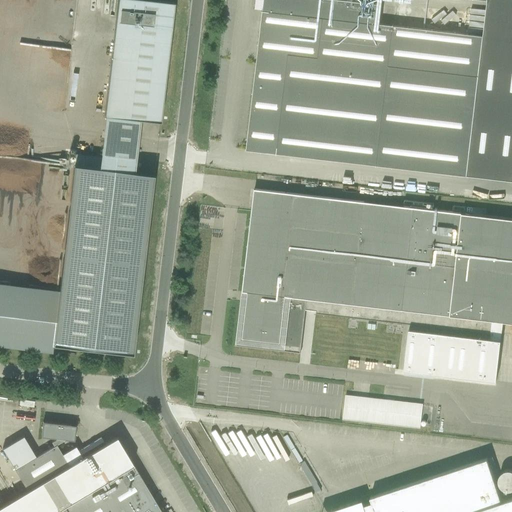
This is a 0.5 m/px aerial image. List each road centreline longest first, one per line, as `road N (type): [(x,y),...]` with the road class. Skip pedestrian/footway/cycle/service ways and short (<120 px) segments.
road 1 (unclassified): [(147,383),(197,0)]
road 2 (unknown): [(206,354),(511,404)]
road 3 (unknown): [(225,153),(489,186)]
road 4 (unknown): [(489,186),(511,0)]
road 5 (unknown): [(225,153),(235,0)]
road 6 (unclassified): [(147,383),(222,511)]
road 7 (unclassified): [(0,371),(147,383)]
road 8 (unknown): [(206,354),(229,214)]
